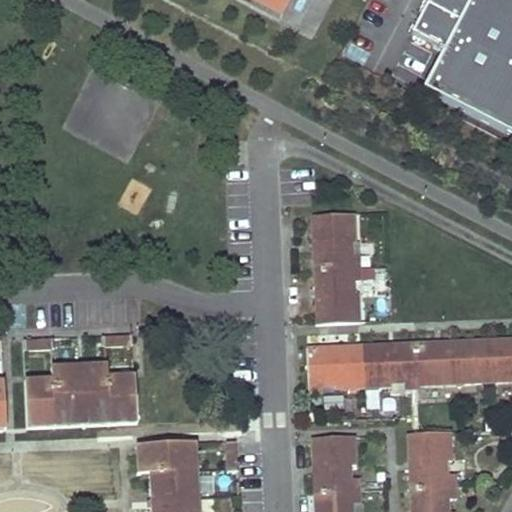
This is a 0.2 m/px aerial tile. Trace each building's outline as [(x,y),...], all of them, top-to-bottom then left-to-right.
[(244,0),(281,19),(291,0),(323,0),(326,1),(326,0),(244,0)] [(423,0),(420,7),(406,34),(437,51),(416,91),(511,141),(511,16),(481,0),(423,0)] [(511,2),(507,0),(481,0),(511,16),(511,2)] [(228,154),(236,163),(243,158),(237,152),(237,147),(230,149),(228,154)] [(315,326),(359,325),(358,297),(353,297),(353,283),(360,283),(359,257),(351,258),(350,245),(355,244),(353,217),(310,219),(315,326)] [(131,339),(101,341),(102,351),(104,351),(131,350),(131,339)] [(511,341),(307,349),(308,395),(321,395),(320,387),(334,387),(334,391),(389,390),(389,384),(401,384),(402,391),(418,391),(418,388),(511,383),(511,341)] [(53,342),(22,344),(22,355),(50,354),(53,354),(53,342)] [(105,369),(77,370),(77,381),(80,434),(108,433),(105,369)] [(77,370),(50,372),(50,383),(53,436),(80,434),(77,381),(77,370)] [(133,379),(105,380),(108,433),(136,432),(133,379)] [(50,383),(24,385),(26,437),(53,436),(50,383)] [(410,437),(406,437),(409,511),(447,511),(448,502),(455,501),(454,477),(446,477),(445,463),(450,462),(450,435),(410,437)] [(313,511),(351,511),(352,505),(359,505),(359,481),(351,481),(350,467),(355,467),(354,439),(311,441),(313,511)] [(224,443),(225,474),(235,473),(234,443),(224,443)] [(148,511),(197,511),(193,445),(146,447),(147,476),(148,511)] [(146,447),(134,448),(136,477),(147,476),(146,447)]
